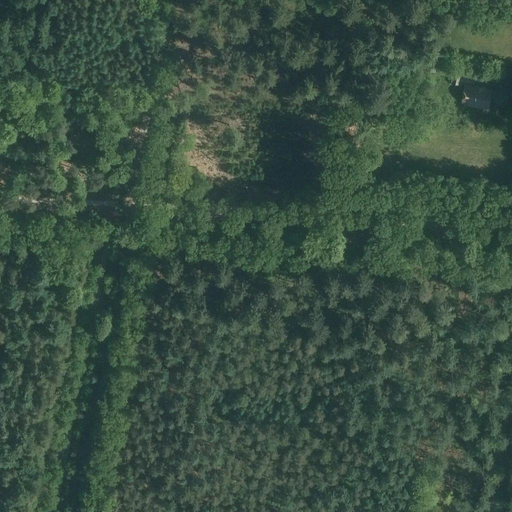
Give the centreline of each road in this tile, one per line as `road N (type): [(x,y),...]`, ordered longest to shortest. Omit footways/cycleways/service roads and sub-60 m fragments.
road 1 (track): [(511,231),(0,204)]
road 2 (track): [(152,90),(131,194),(112,226),(51,511)]
